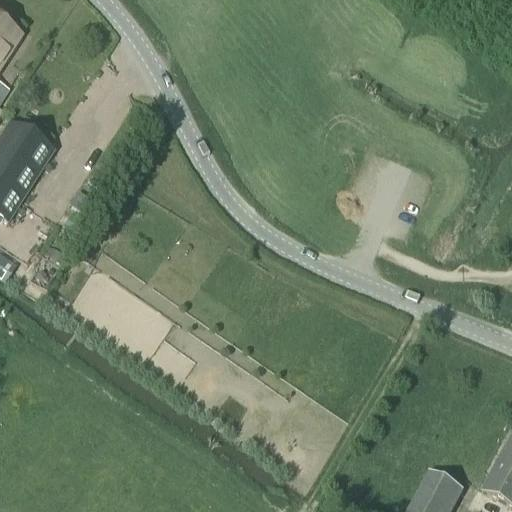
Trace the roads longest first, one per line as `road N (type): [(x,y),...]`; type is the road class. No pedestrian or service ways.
road 1 (tertiary): [(351,281),(242,220),(154,68),(99,0)]
road 2 (tertiary): [(511,346),(351,281)]
